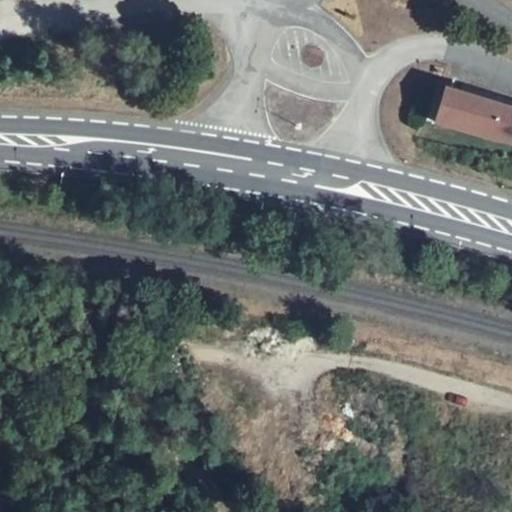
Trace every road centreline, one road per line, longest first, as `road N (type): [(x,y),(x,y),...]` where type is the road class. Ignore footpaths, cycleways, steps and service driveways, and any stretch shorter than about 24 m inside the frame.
road 1 (track): [(224,511),(222,497),(164,437),(155,413),(161,373),(184,348),(282,368),(360,361)]
road 2 (primary): [(0,137),(223,155)]
road 3 (unclassified): [(367,85),(394,54),(433,42),(511,70)]
road 4 (primary): [(358,181),(511,225)]
road 5 (residential): [(511,404),(360,361)]
road 6 (primary): [(223,155),(358,181)]
road 7 (unclassified): [(367,85),(343,38),(283,8)]
